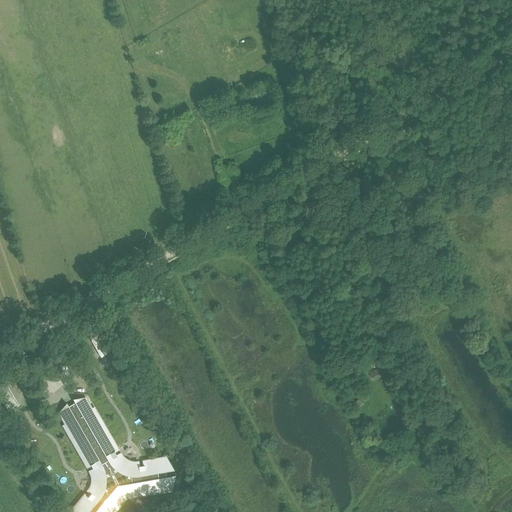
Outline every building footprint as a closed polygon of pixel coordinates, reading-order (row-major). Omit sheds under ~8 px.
[(99,328),(89,334),(99,352),(109,346),(99,328)] [(372,371),(370,373),(374,381),(382,376),(378,368),(372,371)] [(15,400),(5,383),(0,386),(0,397),(6,406),(15,400)] [(84,413),(78,402),(79,402),(78,401),(69,403),(69,404),(70,404),(71,406),(62,411),(62,409),(62,408),(61,408),(54,415),(55,415),(56,415),(62,425),(59,427),(60,428),(61,428),(85,468),(87,466),(89,470),(87,471),(87,473),(88,475),(88,477),(89,479),(89,481),(89,483),(89,486),(88,488),(88,490),(87,492),(86,494),(88,496),(85,499),(83,496),(67,511),(66,511),(110,511),(121,502),(164,490),(164,491),(165,491),(166,477),(165,477),(165,478),(159,479),(157,472),(163,471),(164,471),(156,459),(155,460),(156,461),(135,467),(136,470),(132,471),(131,468),(129,468),(127,467),(125,467),(123,466),(121,465),(119,464),(117,463),(115,462),(114,460),(112,459),(111,457),(109,459),(107,455),(109,454),(87,413),(87,412),(87,411),(84,413)] [(53,479),(49,482),(56,492),(60,489),(53,479)]
